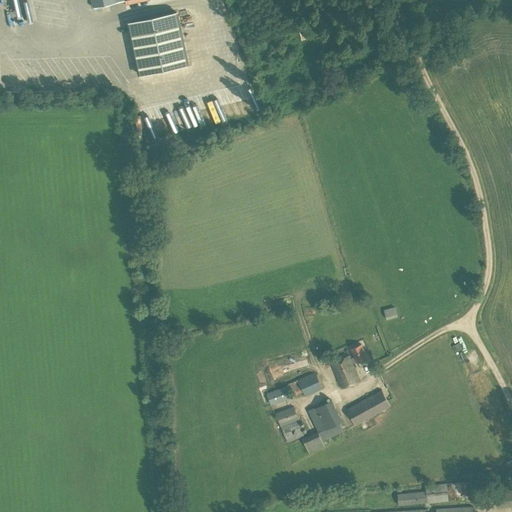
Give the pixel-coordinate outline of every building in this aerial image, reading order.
[(189,64),(178,12),(130,22),(141,74),(189,64)] [(396,313),(395,307),(384,310),(385,316),(386,320),(397,317),(396,313)] [(353,356),(349,357),(352,364),(356,362),(356,363),(367,358),(361,345),(350,349),(353,356)] [(349,356),(331,364),(342,389),(359,381),(349,356)] [(316,375),(299,382),(303,391),(320,384),(316,375)] [(298,380),(287,385),(292,397),(303,392),(298,380)] [(286,387),(266,394),(270,405),(290,398),(286,387)] [(381,390),(346,409),(355,425),(390,406),(381,390)] [(331,399),(308,410),(318,431),(323,443),(344,433),(343,430),(340,423),(342,422),(331,399)] [(293,407),(276,414),(281,427),(281,426),(287,442),(304,435),(293,407)] [(294,445),(296,452),(303,450),(301,443),(294,445)] [(508,477),(493,479),(494,488),(509,486),(508,477)] [(482,480),(462,482),(463,496),(483,494),(482,480)] [(426,491),(398,494),(399,505),(429,503),(430,504),(448,502),(447,484),(426,486),(426,491)]
